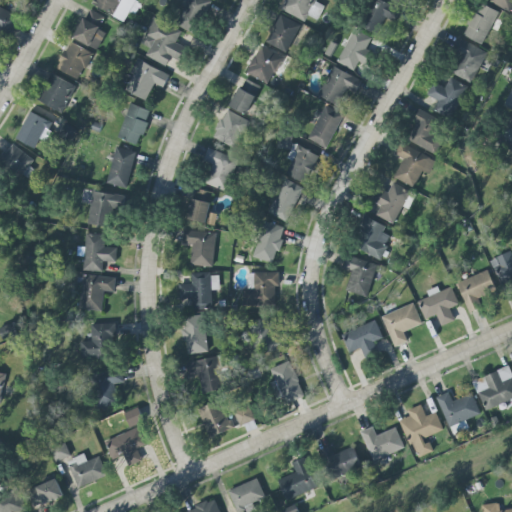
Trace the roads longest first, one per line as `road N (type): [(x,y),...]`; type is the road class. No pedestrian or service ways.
road 1 (residential): [(248,0),(174,141),(146,261),(158,384),(187,473)]
road 2 (residential): [(511,329),(101,511)]
road 3 (residential): [(444,0),(328,211),(307,273),(314,327),(339,404)]
